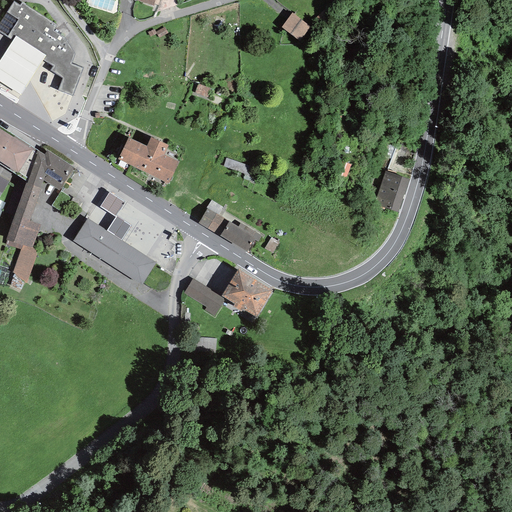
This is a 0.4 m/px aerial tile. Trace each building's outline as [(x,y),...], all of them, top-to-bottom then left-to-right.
[(59,91),(72,96),(83,67),(71,63),(75,54),(65,38),(53,31),(57,26),(22,3),(20,6),(14,2),(0,22),(0,32),(13,41),(16,37),(46,56),(44,60),(53,66),(50,71),(64,78),(59,91)] [(310,27),(292,13),(282,27),(299,41),(310,27)] [(44,60),(46,56),(16,37),(13,41),(0,60),(0,82),(21,96),(44,60)] [(0,164),(16,175),(32,151),(0,129),(0,164)] [(146,146),(128,138),(118,159),(168,183),(179,162),(164,155),(168,145),(151,137),(146,146)] [(26,183),(6,240),(7,240),(22,245),(32,248),(40,225),(30,221),(44,180),(59,191),(61,188),(62,189),(73,171),(72,170),(74,168),(47,150),(45,154),(37,150),(36,153),(36,154),(37,155),(27,182),(27,183),(26,183)] [(32,151),(16,175),(27,182),(37,155),(36,154),(36,153),(32,151)] [(259,170),(227,158),(224,165),(245,173),(244,177),(255,181),(259,170)] [(346,178),(352,165),(345,162),(339,175),(346,178)] [(409,179),(385,171),(374,204),(397,212),(409,179)] [(0,197),(9,182),(0,175),(0,197)] [(100,206),(114,216),(123,202),(109,193),(100,206)] [(207,208),(218,215),(223,207),(211,200),(206,207),(207,208)] [(198,223),(247,252),(254,240),(258,242),(261,236),(240,223),(238,227),(229,221),(218,215),(207,208),(198,223)] [(107,231),(121,240),(130,226),(116,217),(107,231)] [(107,231),(87,218),(72,241),(142,285),(156,262),(121,240),(107,231)] [(5,245),(21,250),(22,245),(7,240),(5,245)] [(38,250),(32,248),(22,245),(21,250),(13,273),(26,283),(38,250)] [(257,318),(272,290),(238,270),(221,295),(235,304),(233,307),(241,312),(243,309),(257,318)] [(211,289),(193,278),(184,293),(206,307),(204,310),(214,316),(225,300),(210,290),(211,289)] [(191,337),(191,351),(215,353),(216,339),(191,337)]
